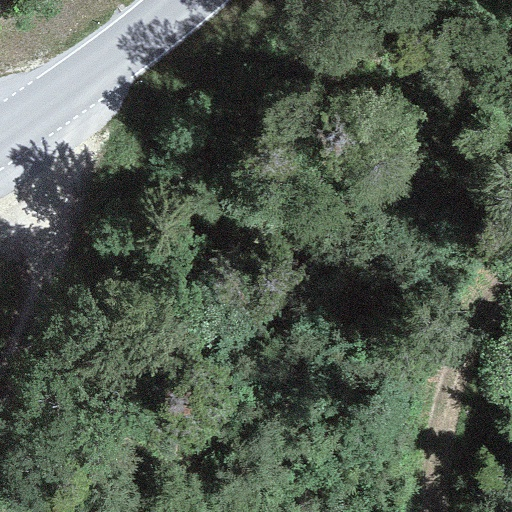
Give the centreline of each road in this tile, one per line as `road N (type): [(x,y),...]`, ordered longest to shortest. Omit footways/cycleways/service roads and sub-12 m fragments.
road 1 (track): [(0,402),(46,279),(73,87)]
road 2 (track): [(511,284),(464,347),(447,385),(435,511)]
road 3 (tertiary): [(0,138),(186,0)]
